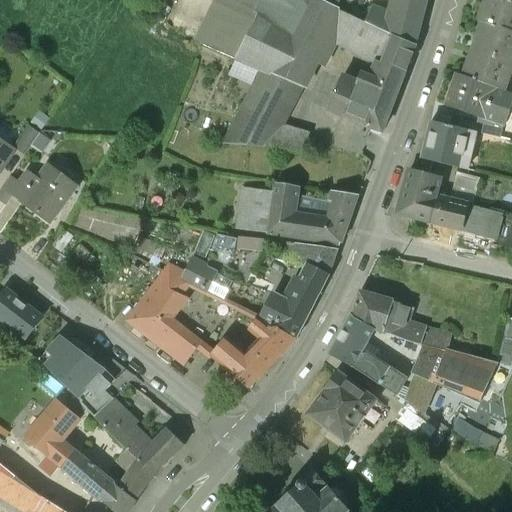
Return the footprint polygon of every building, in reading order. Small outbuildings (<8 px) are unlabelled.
[(216,0),(196,38),(235,58),(265,0),(216,0)] [(265,0),(235,58),(324,96),(326,90),(335,94),(342,78),(313,65),(328,38),(359,52),(363,44),(388,55),(384,66),(404,74),(415,46),(365,24),(334,11),(335,9),(314,0),(265,0)] [(314,0),(335,9),(339,0),(314,0)] [(426,0),(394,0),(391,13),(392,13),(421,22),(426,0)] [(511,1),(508,0),(486,0),(479,21),(483,23),(483,22),(511,32),(511,1)] [(421,22),(392,13),(391,13),(373,7),(365,24),(415,46),(421,22)] [(511,32),(483,22),(483,23),(473,49),(511,63),(511,32)] [(511,65),(511,63),(473,49),(463,77),(494,88),(503,91),(511,65)] [(374,92),(342,78),(335,94),(327,111),(348,118),(361,123),(356,137),(377,146),(404,74),(384,66),(374,92)] [(261,69),(223,144),(279,148),(303,156),(310,132),(287,124),(305,89),(261,69)] [(463,77),(457,74),(446,105),(477,117),(483,119),(494,88),(463,77)] [(511,94),(503,91),(494,88),(483,119),(503,124),(511,98),(511,94)] [(483,119),(477,117),(474,132),(475,132),(500,138),(503,125),(483,119)] [(474,132),(431,122),(424,141),(418,139),(413,157),(431,162),(467,170),(475,132),(474,132)] [(27,126),(13,147),(24,155),(38,134),(27,126)] [(0,145),(0,167),(10,153),(0,145)] [(431,162),(413,157),(409,170),(428,175),(431,162)] [(78,186),(47,165),(22,201),(21,203),(50,225),(78,186)] [(428,175),(409,170),(397,214),(430,222),(435,196),(423,193),(425,188),(427,177),(428,175)] [(37,179),(27,171),(18,184),(12,194),(13,195),(22,201),(37,179)] [(478,180),(458,175),(455,187),(475,192),(478,180)] [(8,177),(0,189),(0,201),(5,205),(13,195),(12,194),(18,184),(8,177)] [(440,181),(427,177),(425,188),(437,191),(440,181)] [(274,193),(247,189),(242,230),(294,237),(299,215),(294,214),(298,187),(275,184),(274,193)] [(329,220),(299,215),(294,237),(340,243),(353,208),(358,195),(337,192),(329,220)] [(469,205),(435,196),(430,222),(462,230),(469,205)] [(492,226),(474,221),(477,207),(469,205),(462,230),(490,237),(492,226)] [(338,250),(291,242),(287,261),(307,264),(297,285),(318,295),(328,275),(338,250)] [(187,272),(182,281),(190,285),(223,302),(234,281),(207,267),(208,264),(195,257),(187,272)] [(184,295),(189,288),(190,285),(182,281),(187,272),(170,264),(125,321),(185,367),(198,350),(213,361),(216,358),(219,353),(175,319),(190,299),(184,295)] [(223,302),(190,285),(189,288),(259,323),(260,320),(223,302)] [(297,285),(289,302),(274,295),(261,320),(275,327),(297,338),(318,295),(297,285)] [(1,298),(0,299),(0,316),(28,337),(42,319),(6,292),(1,298)] [(393,302),(360,292),(353,315),(352,317),(374,329),(383,332),(393,302)] [(410,307),(393,302),(383,332),(402,340),(423,346),(446,352),(447,350),(451,336),(405,323),(410,307)] [(352,317),(330,355),(354,367),(379,384),(388,369),(367,355),(361,351),(366,343),(367,341),(374,329),(352,317)] [(511,318),(508,318),(497,363),(498,364),(510,367),(511,360),(511,318)] [(275,327),(247,357),(238,350),(237,351),(225,367),(249,388),(297,338),(275,327)] [(104,371),(60,338),(40,362),(47,367),(82,402),(81,403),(96,419),(114,401),(93,383),(104,371)] [(219,353),(216,358),(225,367),(237,351),(227,343),(219,353)] [(372,347),(366,343),(361,351),(367,355),(372,347)] [(497,363),(447,350),(446,352),(423,346),(411,374),(479,404),(498,364),(497,363)] [(414,386),(390,370),(380,385),(406,401),(414,386)] [(337,373),(306,416),(346,444),(364,419),(372,424),(384,407),(337,373)] [(169,430),(154,444),(135,427),(138,424),(114,401),(96,419),(106,430),(128,450),(139,461),(153,475),(184,445),(169,430)] [(57,402),(27,438),(61,468),(75,452),(63,442),(80,421),(57,402)] [(414,407),(409,413),(404,409),(395,420),(425,442),(433,431),(427,426),(433,419),(414,407)] [(476,439),(481,426),(461,418),(456,431),(476,439)] [(139,461),(128,450),(116,463),(129,475),(145,488),(153,475),(139,461)] [(128,511),(135,501),(75,452),(61,468),(115,511),(128,511)] [(29,511),(39,495),(2,466),(0,469),(0,507),(7,511),(29,511)] [(313,470),(295,486),(298,488),(277,506),(270,511),(350,511),(348,509),(349,504),(347,499),(345,495),(340,491),(336,490),(331,490),(313,470)] [(65,511),(39,495),(29,511),(65,511)]
